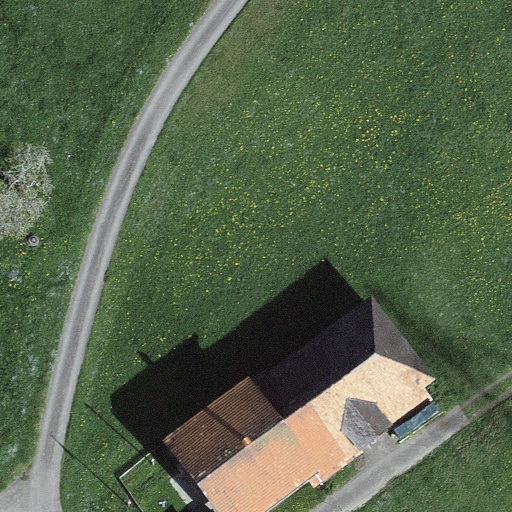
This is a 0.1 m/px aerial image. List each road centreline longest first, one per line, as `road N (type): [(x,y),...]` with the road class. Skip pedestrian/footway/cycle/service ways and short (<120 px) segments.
road 1 (track): [(46,511),(48,455),(73,342),(132,152),(231,0)]
road 2 (track): [(511,381),(328,511)]
